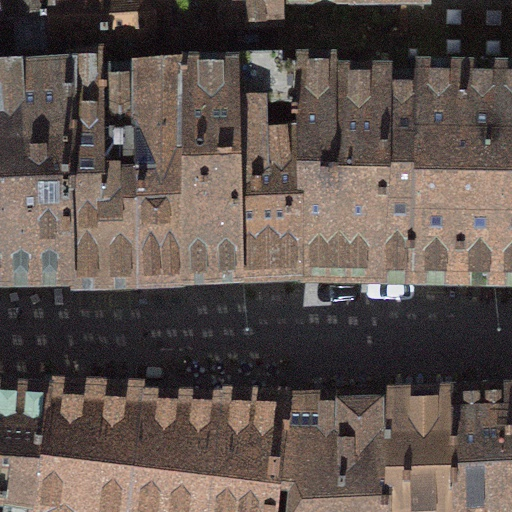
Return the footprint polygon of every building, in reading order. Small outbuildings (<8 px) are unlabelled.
[(50,58),(49,0),(0,0),(0,61),(47,58),(50,58)] [(49,0),(50,58),(70,57),(153,52),(151,0),(49,0)] [(185,54),(224,51),(224,22),(221,22),(220,0),(151,0),(153,52),(153,57),(183,54),(183,61),(185,61),(185,54)] [(220,0),(221,22),(224,22),(224,51),(230,51),(230,58),(278,54),(278,0),(220,0)] [(387,75),(334,75),(333,64),(281,64),(280,0),(278,0),(278,54),(278,67),(295,66),(298,267),(338,268),(377,268),(387,75)] [(389,35),(389,75),(399,75),(400,64),(418,65),(418,73),(511,75),(511,0),(405,0),(407,35),(401,34),(401,35),(389,35)] [(211,272),(239,270),(235,113),(235,64),(231,64),(230,58),(230,51),(224,51),(185,54),(185,61),(185,70),(184,126),(183,273),(211,272)] [(103,276),(136,275),(137,73),(102,75),(102,59),(153,57),(153,52),(70,57),(70,75),(70,274),(70,277),(103,276)] [(269,269),(298,267),(295,66),(278,67),(278,54),(230,58),(231,64),(235,64),(235,113),(239,270),(269,269)] [(70,75),(48,75),(47,58),(0,61),(0,275),(70,274),(70,75)] [(160,274),(183,273),(184,126),(185,70),(185,61),(183,61),(172,61),(173,71),(137,73),(136,275),(160,274)] [(470,270),(511,271),(511,75),(418,73),(418,65),(400,64),(399,75),(389,75),(387,75),(377,268),(470,270)] [(0,499),(34,504),(50,395),(8,392),(0,391),(0,499)] [(134,398),(50,395),(34,504),(32,511),(277,511),(280,488),(276,488),(285,403),(219,401),(134,398)] [(511,511),(511,395),(503,396),(456,399),(454,511),(511,511)] [(454,511),(456,399),(423,400),(390,401),(387,511),(454,511)] [(280,488),(301,491),(298,511),(387,511),(390,401),(350,404),(310,406),(288,405),(288,403),(285,403),(276,488),(280,488)] [(0,511),(32,511),(34,504),(0,499),(0,511)]
